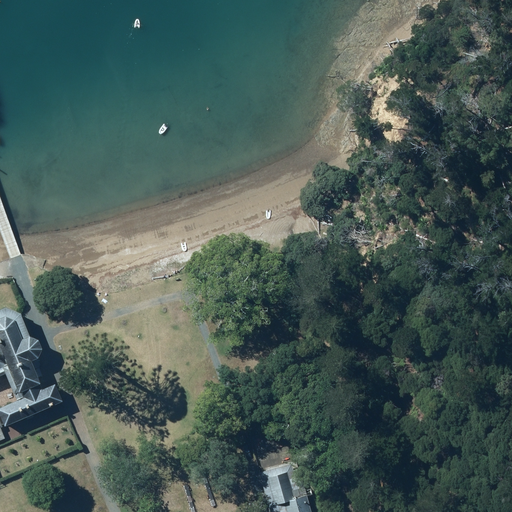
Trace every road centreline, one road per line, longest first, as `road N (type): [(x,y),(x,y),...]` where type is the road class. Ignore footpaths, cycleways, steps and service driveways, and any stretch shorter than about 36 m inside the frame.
road 1 (track): [(435,511),(378,384),(338,340),(340,238),(294,216),(232,236),(206,252),(185,283),(151,299),(40,326)]
road 2 (track): [(25,285),(120,511)]
